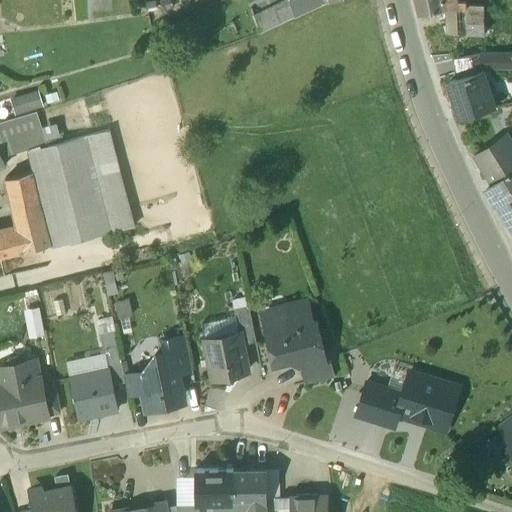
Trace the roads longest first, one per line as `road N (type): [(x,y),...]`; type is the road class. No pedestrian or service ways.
road 1 (residential): [(511,509),(226,416),(29,458),(0,454)]
road 2 (tertiary): [(490,258),(400,0)]
